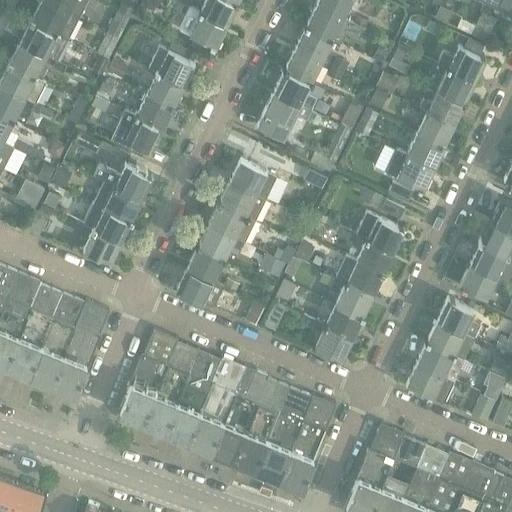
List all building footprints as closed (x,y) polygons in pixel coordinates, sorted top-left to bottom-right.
[(45,0),(40,0),(31,20),(68,38),(79,17),(45,0)] [(45,0),(79,17),(87,0),(45,0)] [(123,0),(119,9),(130,15),(135,5),(126,0),(123,0)] [(232,0),(205,0),(200,11),(226,24),(237,2),(232,0)] [(318,0),(317,3),(343,16),(350,0),(318,0)] [(489,14),(494,3),(495,0),(482,0),(478,9),(489,14)] [(511,0),(495,0),(494,3),(511,11),(511,0)] [(343,16),(317,3),(306,25),(332,38),(343,43),(348,33),(360,39),(366,27),(343,16)] [(215,46),(226,24),(200,11),(189,6),(180,25),(181,29),(215,46)] [(125,26),(130,15),(119,9),(114,20),(125,26)] [(31,20),(20,41),(46,54),(57,59),(68,38),(31,20)] [(108,30),(119,36),(125,26),(114,20),(108,30)] [(332,38),(306,25),(296,46),(322,59),(332,38)] [(114,46),(119,36),(108,30),(103,41),(114,46)] [(20,41),(9,63),(35,76),(46,54),(20,41)] [(103,41),(97,51),(108,57),(114,46),(103,41)] [(148,66),(157,71),(183,84),(194,61),(159,44),(148,66)] [(438,62),(448,67),(475,79),(485,57),(459,45),(454,56),(443,50),(438,62)] [(322,59),(296,46),(285,68),(311,81),(322,59)] [(109,59),(99,54),(92,69),(102,74),(109,59)] [(0,80),(0,84),(24,97),(35,103),(46,81),(35,76),(9,63),(0,80)] [(464,101),(475,79),(448,67),(438,89),(464,101)] [(311,81),(285,68),(274,89),(311,108),(316,97),(305,92),(311,81)] [(371,98),(383,105),(399,75),(386,69),(371,98)] [(172,106),(183,84),(157,71),(147,93),(172,106)] [(0,84),(0,112),(13,119),(24,97),(0,84)] [(311,108),(274,89),(263,112),(258,123),(284,136),(295,114),(306,119),(311,108)] [(454,123),(464,101),(438,89),(431,103),(424,100),(420,107),(428,110),(454,123)] [(147,93),(136,114),(162,127),(172,106),(147,93)] [(79,97),(68,119),(76,123),(87,101),(79,97)] [(353,99),(344,119),(355,123),(364,103),(353,99)] [(367,105),(359,127),(371,132),(379,109),(367,105)] [(162,127),(136,114),(125,108),(110,139),(141,154),(145,145),(151,149),(162,127)] [(417,132),(444,144),(454,123),(428,110),(417,132)] [(0,112),(0,138),(3,139),(13,119),(0,112)] [(75,141),(98,152),(102,143),(79,131),(75,141)] [(417,132),(407,154),(433,166),(444,144),(417,132)] [(423,188),(433,166),(407,154),(396,149),(385,170),(423,188)] [(330,169),(335,160),(315,150),(311,160),(330,169)] [(241,158),(230,180),(266,198),(277,176),(241,158)] [(93,174),(104,179),(115,185),(115,184),(141,196),(152,175),(126,162),(120,174),(99,163),(93,174)] [(308,167),(303,178),(322,187),(327,176),(308,167)] [(131,218),(141,196),(115,184),(115,185),(104,179),(94,200),(105,206),(131,218)] [(230,180),(219,201),(256,219),(266,198),(230,180)] [(413,190),(393,181),(388,191),(408,201),(413,190)] [(491,219),(511,228),(511,201),(502,196),(491,219)] [(385,198),(380,209),(400,219),(405,208),(385,198)] [(209,223),(235,236),(245,241),(256,219),(219,201),(209,223)] [(120,240),(131,218),(105,206),(94,227),(120,240)] [(38,209),(29,228),(40,233),(49,214),(38,209)] [(356,232),(367,237),(393,250),(404,228),(367,210),(356,232)] [(481,241),(507,253),(511,255),(511,228),(491,219),(481,241)] [(209,223),(198,244),(224,257),(235,236),(209,223)] [(120,240),(94,227),(83,249),(109,262),(120,240)] [(383,271),(393,250),(367,237),(357,258),(383,271)] [(471,262),(497,275),(507,253),(481,241),(471,262)] [(224,257),(198,244),(187,266),(213,279),(224,257)] [(383,271),(357,258),(346,253),(336,275),(346,280),(373,293),(383,271)] [(497,275),(471,262),(460,284),(486,297),(497,275)] [(19,271),(7,266),(0,283),(0,292),(8,296),(19,271)] [(224,284),(213,279),(187,266),(176,288),(213,306),(224,284)] [(30,276),(19,271),(8,296),(19,301),(30,276)] [(41,280),(30,276),(19,301),(31,305),(40,282),(41,280)] [(362,314),(373,293),(346,280),(336,302),(362,314)] [(42,310),(52,287),(40,282),(31,305),(42,310)] [(63,292),(52,287),(42,310),(54,315),(63,292)] [(0,315),(8,296),(0,292),(0,315)] [(54,315),(65,319),(75,296),(63,292),(54,315)] [(0,315),(0,360),(7,363),(31,305),(19,301),(8,296),(0,315)] [(65,319),(76,324),(86,301),(75,296),(65,319)] [(448,296),(437,318),(464,331),(474,336),(479,326),(468,321),(474,309),(448,296)] [(88,329),(98,304),(87,299),(86,301),(76,324),(88,329)] [(248,316),(258,320),(264,303),(254,299),(248,316)] [(274,301),(263,323),(273,328),(284,306),(274,301)] [(325,324),(352,336),(362,314),(336,302),(325,324)] [(98,304),(88,329),(100,334),(99,333),(109,308),(98,304)] [(7,363),(29,373),(54,315),(42,310),(31,305),(7,363)] [(100,334),(88,329),(76,324),(65,319),(54,315),(29,373),(75,392),(86,365),(87,365),(100,334)] [(474,336),(464,331),(437,318),(427,340),(464,358),(474,336)] [(341,358),(352,336),(325,324),(315,346),(341,358)] [(167,362),(177,338),(177,336),(154,327),(144,352),(142,351),(142,352),(129,383),(131,383),(120,410),(143,420),(167,362)] [(178,367),(188,343),(177,338),(167,362),(178,367)] [(427,340),(417,361),(454,379),(464,358),(427,340)] [(199,348),(188,343),(178,367),(189,372),(199,348)] [(211,353),(199,348),(189,372),(201,377),(211,353)] [(212,381),(222,357),(211,353),(201,377),(212,381)] [(223,355),(222,357),(212,381),(234,391),(245,365),(223,355)] [(511,363),(497,357),(487,378),(511,390),(511,376),(508,375),(511,367),(511,363)] [(454,379),(417,361),(406,383),(443,401),(454,379)] [(167,362),(143,420),(165,429),(189,372),(178,367),(167,362)] [(257,369),(245,365),(234,391),(246,395),(257,369)] [(234,391),(222,420),(210,448),(256,467),(268,439),(267,439),(279,409),(269,405),(257,400),(267,377),(268,374),(257,369),(246,395),(234,391)] [(189,372),(165,429),(188,439),(212,381),(201,377),(189,372)] [(257,400),(269,405),(278,381),(267,377),(257,400)] [(212,381),(188,439),(210,448),(222,420),(234,391),(212,381)] [(280,410),(290,386),(278,381),(269,405),(279,409),(280,410)] [(279,477),(303,419),(312,395),(290,386),(280,410),(279,409),(267,439),(268,439),(256,467),(279,477)] [(488,418),(497,397),(482,390),(473,411),(488,418)] [(303,419),(324,428),(325,428),(336,403),(313,393),(312,395),(303,419)] [(511,401),(502,398),(492,421),(503,425),(511,404),(511,401)] [(303,419),(279,477),(301,486),(313,458),(312,457),(324,428),(303,419)] [(404,431),(393,426),(381,421),(370,446),(369,445),(356,476),(357,477),(346,504),(364,511),(370,511),(381,486),(393,457),(403,433),(404,431)] [(415,437),(403,433),(393,457),(405,461),(415,437)] [(426,442),(415,437),(405,461),(416,466),(426,442)] [(416,466),(439,476),(449,451),(426,442),(416,466)] [(449,450),(449,451),(439,476),(450,480),(461,454),(449,450)] [(461,454),(450,480),(461,485),(472,459),(461,454)] [(393,457),(381,486),(370,511),(397,511),(404,495),(416,466),(405,461),(393,457)] [(494,468),(472,459),(461,485),(449,511),(476,511),(484,494),(494,471),(494,468)] [(416,466),(404,495),(397,511),(423,511),(427,505),(439,476),(416,466)] [(484,494),(496,499),(505,475),(494,471),(484,494)] [(511,490),(511,478),(505,475),(496,499),(506,504),(511,490)] [(11,511),(21,484),(0,476),(0,510),(4,511),(11,511)] [(439,476),(427,505),(423,511),(449,511),(461,485),(450,480),(439,476)] [(35,511),(43,492),(21,484),(11,511),(35,511)] [(502,511),(506,504),(496,499),(484,494),(476,511),(502,511)]
